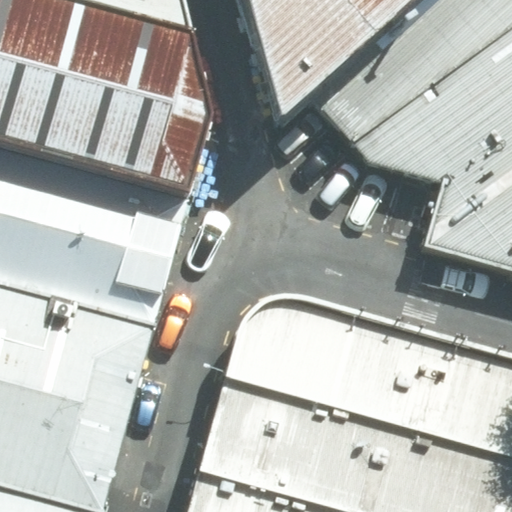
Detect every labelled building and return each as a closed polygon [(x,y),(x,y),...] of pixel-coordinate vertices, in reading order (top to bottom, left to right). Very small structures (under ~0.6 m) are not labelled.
[(0,0),(0,153),(179,204),(202,125),(181,42),(31,0),(0,0)] [(31,0),(181,42),(173,0),(31,0)] [(238,0),(274,132),(311,99),(420,0),(238,0)] [(511,0),(420,0),(311,99),(350,147),(511,30),(511,0)] [(425,254),(511,277),(511,30),(350,147),(364,167),(442,190),(425,254)] [(187,206),(179,204),(0,153),(0,294),(150,337),(187,206)] [(0,492),(69,511),(102,511),(150,337),(0,294),(0,492)] [(185,511),(511,511),(511,361),(303,304),(283,303),(269,306),(258,309),(250,315),(242,323),(236,335),(185,511)] [(0,511),(69,511),(0,492),(0,511)]
